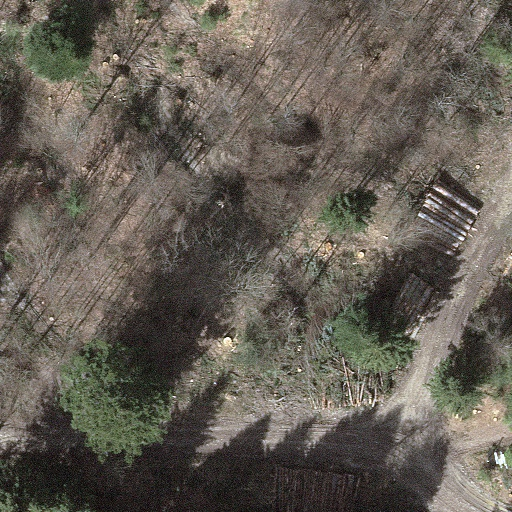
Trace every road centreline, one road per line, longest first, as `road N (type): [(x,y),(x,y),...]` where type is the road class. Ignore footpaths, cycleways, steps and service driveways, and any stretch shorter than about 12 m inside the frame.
road 1 (track): [(0,444),(323,450),(396,468)]
road 2 (track): [(396,468),(426,352),(467,248),(511,166)]
